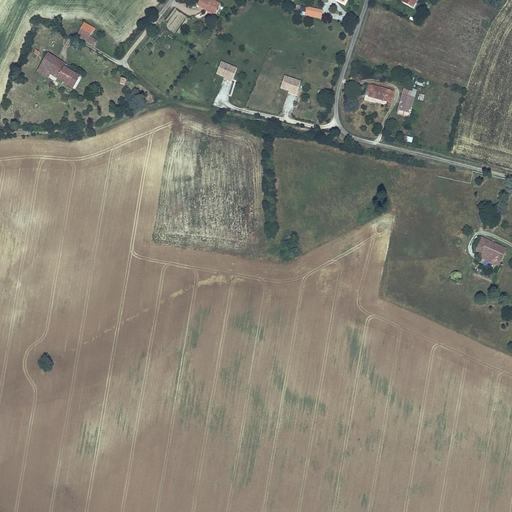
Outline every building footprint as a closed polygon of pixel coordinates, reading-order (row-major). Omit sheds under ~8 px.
[(216,12),(221,5),(212,0),(201,0),(198,6),(205,10),(207,7),(216,12)] [(401,0),(400,3),(413,10),(418,0),(401,0)] [(322,19),(323,11),(297,5),(295,13),(322,19)] [(216,12),(207,7),(205,10),(214,15),(216,12)] [(83,23),(76,37),(94,45),(97,39),(90,36),(93,28),(83,23)] [(81,78),(65,68),(63,72),(58,69),(56,73),(51,70),(57,58),(48,54),(38,72),(48,78),(50,75),(74,89),(81,78)] [(57,58),(51,70),(56,73),(58,69),(63,72),(65,68),(67,64),(57,58)] [(237,69),(221,62),(218,72),(226,75),(233,78),(237,69)] [(301,82),(285,77),(282,86),(290,88),(298,91),(301,82)] [(367,86),(366,93),(369,94),(367,101),(386,105),(387,102),(391,103),(394,92),(367,86)] [(9,91),(12,96),(19,92),(17,88),(9,91)] [(416,91),(404,88),(397,115),(409,118),(416,91)] [(297,98),(289,94),(282,111),(290,114),(297,98)] [(479,257),(498,266),(507,248),(481,236),(475,249),(481,252),(479,257)]
